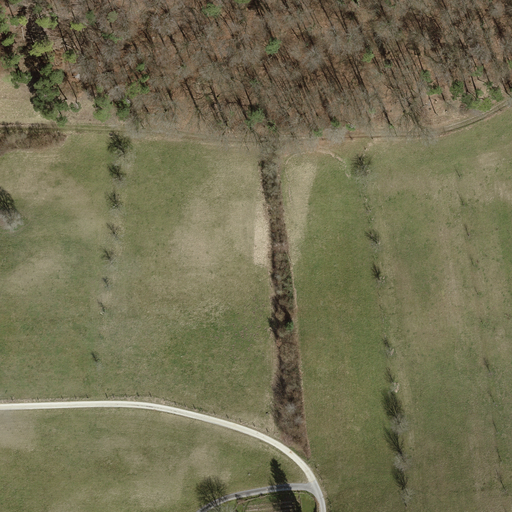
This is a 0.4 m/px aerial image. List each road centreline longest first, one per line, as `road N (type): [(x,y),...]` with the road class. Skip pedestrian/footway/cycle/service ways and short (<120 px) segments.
road 1 (track): [(511,103),(446,130),(267,137),(0,109)]
road 2 (track): [(0,407),(134,402),(212,419),(294,457),(324,511)]
